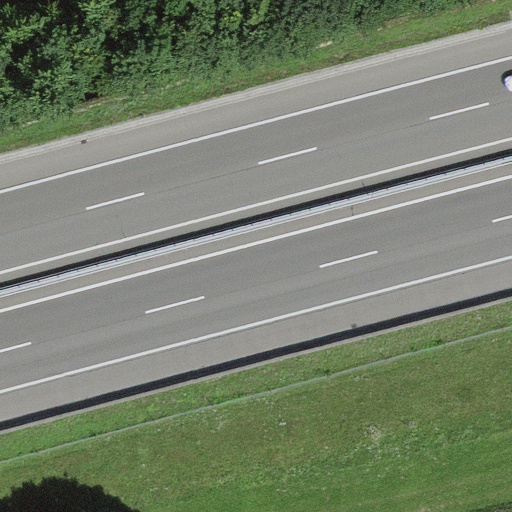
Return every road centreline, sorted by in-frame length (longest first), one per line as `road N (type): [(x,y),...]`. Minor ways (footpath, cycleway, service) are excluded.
road 1 (motorway): [(0,355),(511,221)]
road 2 (motorway): [(511,99),(0,232)]
